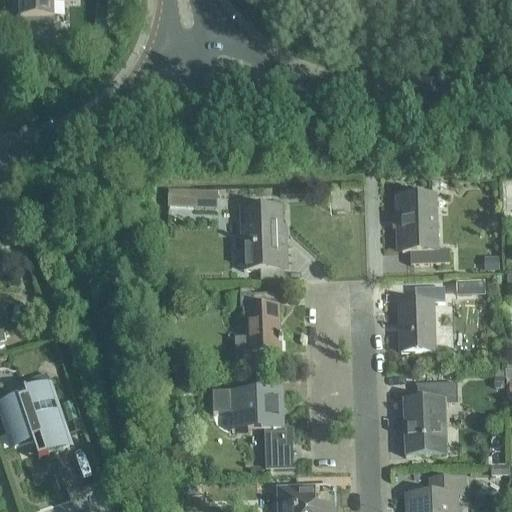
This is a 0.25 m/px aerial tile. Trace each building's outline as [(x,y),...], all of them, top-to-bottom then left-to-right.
[(19,0),(20,21),(53,20),(53,4),(76,3),(76,0),(19,0)] [(169,193),(168,210),(193,211),(217,211),(218,194),(194,194),(169,193)] [(410,254),(411,267),(450,266),(450,252),(437,252),(436,216),(432,216),(432,198),(396,199),(397,218),(400,217),(401,254),(410,254)] [(242,211),(244,272),(287,271),(286,240),(282,240),(281,210),(242,211)] [(433,306),(446,305),(445,290),(416,291),(417,306),(400,307),(401,355),(435,354),(433,306)] [(246,311),(247,341),(237,341),(238,365),(272,365),(272,355),(282,354),(281,309),(278,309),(278,296),(241,297),(241,311),(246,311)] [(42,442),(47,458),(69,450),(49,389),(51,389),(46,376),(23,384),(28,401),(3,409),(12,437),(10,438),(15,451),(42,442)] [(441,406),(458,406),(457,385),(427,386),(427,402),(404,402),(406,459),(442,458),(441,406)] [(285,430),(284,422),(283,391),(214,394),(215,416),(215,419),(216,423),(219,426),(221,429),(225,431),(232,433),(275,432),(276,451),(270,452),(271,464),(294,463),(293,430),(285,430)] [(454,511),(454,496),(466,495),(465,481),(432,482),(432,496),(407,497),(407,510),(411,510),(410,511),(454,511)] [(334,511),(334,509),(316,509),(316,491),(279,492),(279,511),(334,511)]
